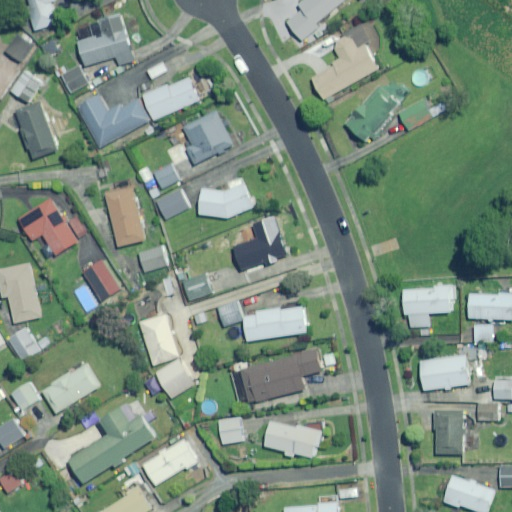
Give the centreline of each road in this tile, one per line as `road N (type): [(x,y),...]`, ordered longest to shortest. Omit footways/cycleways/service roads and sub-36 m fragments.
road 1 (residential): [(389,511),(363,292),(309,165),(212,0)]
road 2 (unknown): [(384,462),(223,479),(174,511)]
